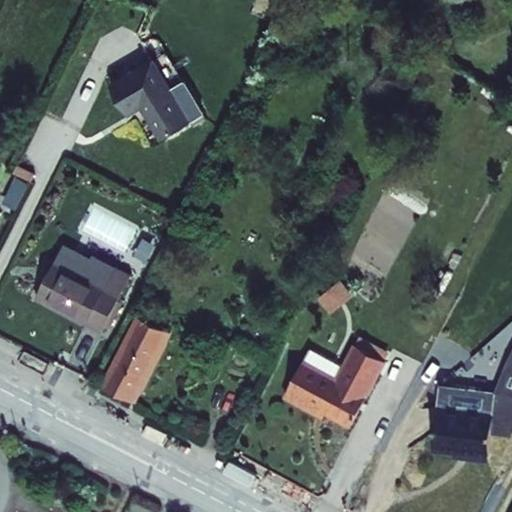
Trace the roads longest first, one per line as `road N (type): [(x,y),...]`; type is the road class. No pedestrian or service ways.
road 1 (secondary): [(275,511),(0,367)]
road 2 (secondary): [(0,394),(225,511)]
